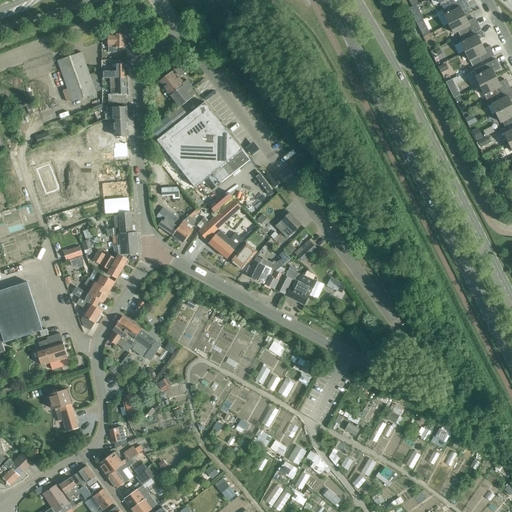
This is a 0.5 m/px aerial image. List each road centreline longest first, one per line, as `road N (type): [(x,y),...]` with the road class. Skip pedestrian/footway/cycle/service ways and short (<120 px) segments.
road 1 (residential): [(348,353),(362,361),(386,356),(394,331),(388,318),(178,28)]
road 2 (secondary): [(332,0),(511,357)]
road 3 (secondary): [(511,302),(359,0)]
road 4 (residential): [(97,349),(75,327),(22,152),(26,134),(49,117),(91,103)]
road 5 (residential): [(155,251),(146,231),(135,76),(178,28)]
road 6 (residential): [(348,353),(155,251)]
